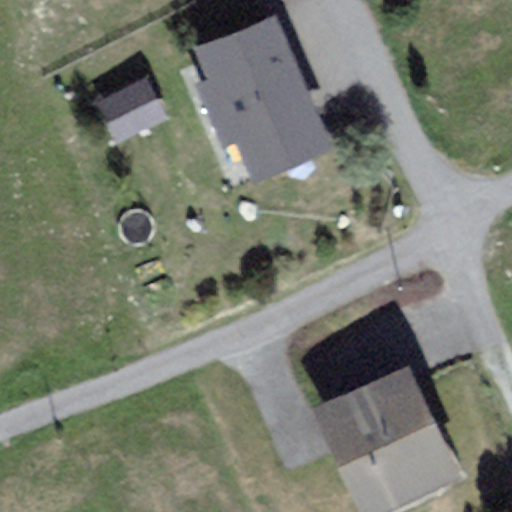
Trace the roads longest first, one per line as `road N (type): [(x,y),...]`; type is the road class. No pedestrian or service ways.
road 1 (residential): [(0,426),(455,231)]
road 2 (residential): [(455,231),(360,0)]
road 3 (track): [(455,231),(511,362)]
